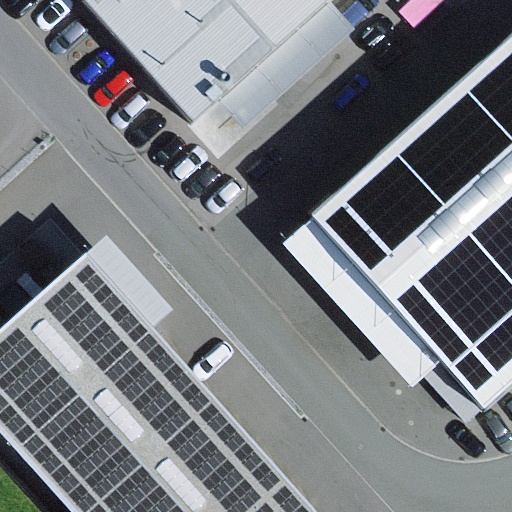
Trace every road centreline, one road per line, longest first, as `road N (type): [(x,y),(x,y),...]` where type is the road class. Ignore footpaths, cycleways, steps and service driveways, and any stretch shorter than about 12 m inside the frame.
road 1 (residential): [(511,492),(468,502),(437,498),(385,471),(0,49)]
road 2 (unknown): [(193,261),(509,0)]
